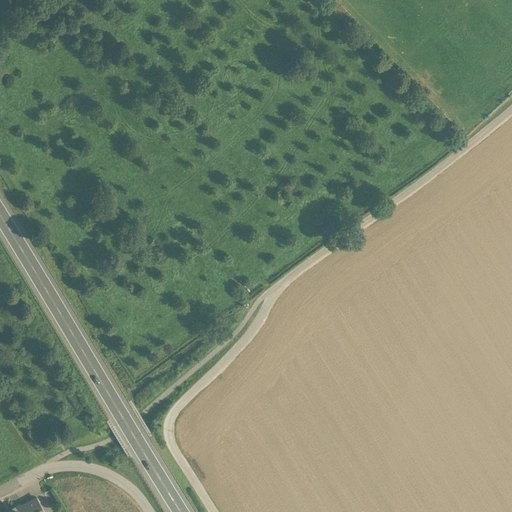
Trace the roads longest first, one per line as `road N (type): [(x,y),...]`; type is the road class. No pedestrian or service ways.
road 1 (primary): [(180,511),(0,210)]
road 2 (residential): [(0,494),(54,466),(73,466),(125,485),(148,511)]
